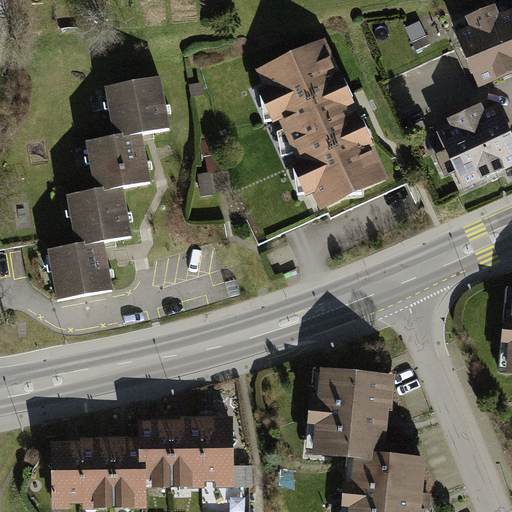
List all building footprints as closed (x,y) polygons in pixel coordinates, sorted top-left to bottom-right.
[(511,73),(511,9),(454,34),(478,88),(511,73)] [(354,103),(326,42),(256,74),(323,218),(393,186),(354,103)] [(94,196),(122,191),(150,186),(141,138),(149,136),(167,133),(157,78),(102,88),(111,138),(84,143),(94,196)] [(511,162),(511,138),(498,107),(485,113),(482,104),(446,121),(450,131),(439,136),(447,153),(436,158),(445,177),(455,173),(464,192),(508,172),(505,166),(511,162)] [(122,191),(94,196),(63,201),(72,248),(44,253),(54,305),(112,294),(105,256),(103,246),(131,241),(122,191)] [(237,281),(227,283),(230,297),(241,294),(237,281)] [(511,290),(508,291),(503,381),(511,381),(511,290)] [(427,511),(430,461),(392,458),(398,376),(322,372),(316,461),(351,463),(348,511),(427,511)] [(236,485),(233,415),(184,418),(184,427),(137,430),(138,441),(46,446),(49,511),(91,511),(145,509),(144,490),(236,485)]
